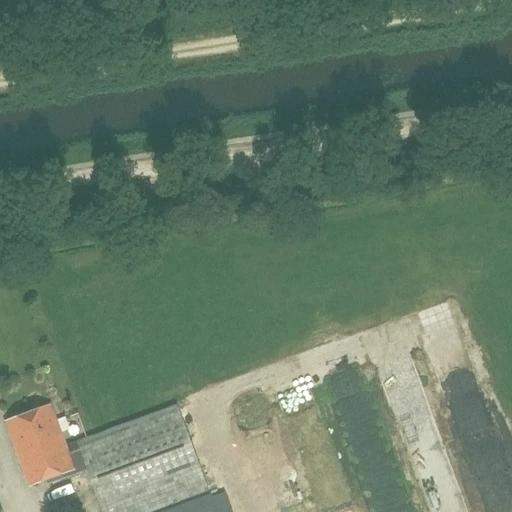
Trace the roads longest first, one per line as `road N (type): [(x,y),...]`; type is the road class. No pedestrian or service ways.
road 1 (track): [(0,80),(511,0)]
road 2 (track): [(0,189),(511,113)]
